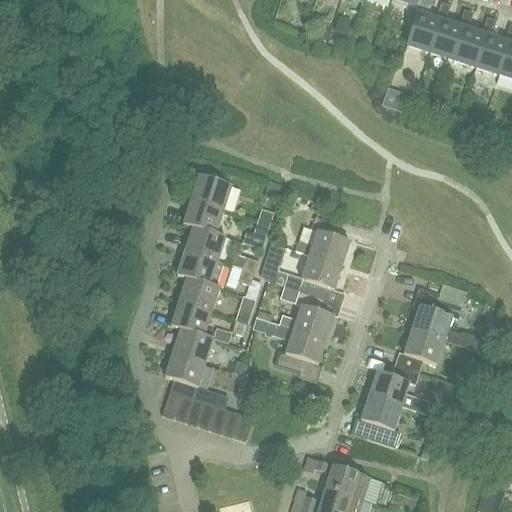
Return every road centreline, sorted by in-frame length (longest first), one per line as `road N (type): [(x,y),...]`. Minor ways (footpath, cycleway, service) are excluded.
road 1 (residential): [(176,457),(171,436),(152,426),(130,350),(149,281),(143,241),(183,137)]
road 2 (residential): [(299,449),(325,439),(389,243)]
road 3 (residential): [(176,457),(299,449)]
